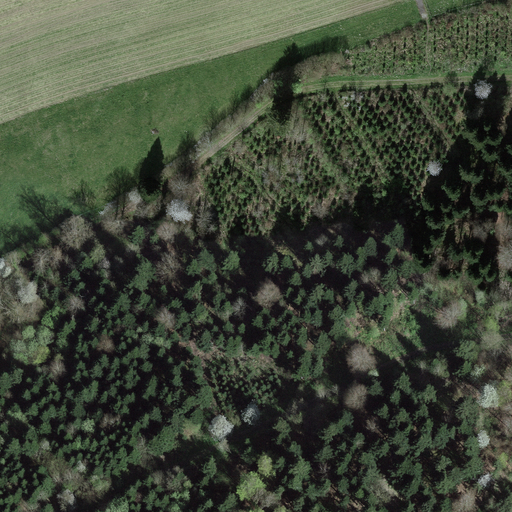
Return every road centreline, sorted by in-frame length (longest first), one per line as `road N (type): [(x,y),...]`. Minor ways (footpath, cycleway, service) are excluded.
road 1 (track): [(423,80),(303,89),(233,134),(166,192),(0,276)]
road 2 (track): [(99,511),(438,346),(511,333)]
